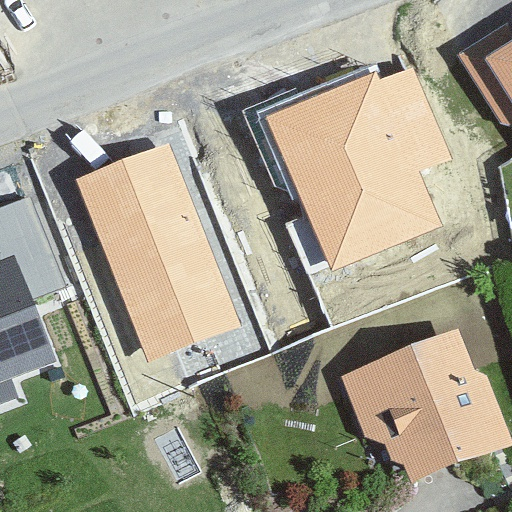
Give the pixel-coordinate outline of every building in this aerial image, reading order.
[(511,41),(485,58),(511,102),(511,41)] [(373,73),(267,117),(333,274),(444,228),(421,174),(453,161),(414,67),(380,81),(373,73)] [(169,142),(79,177),(151,360),(242,325),(169,142)] [(0,257),(15,252),(33,301),(67,288),(32,194),(0,206),(0,257)] [(0,257),(0,403),(19,396),(12,379),(58,359),(33,301),(15,252),(0,257)] [(412,486),(511,446),(511,438),(487,375),(475,370),(457,327),(342,377),(368,435),(385,444),(391,461),(404,466),(412,486)]
